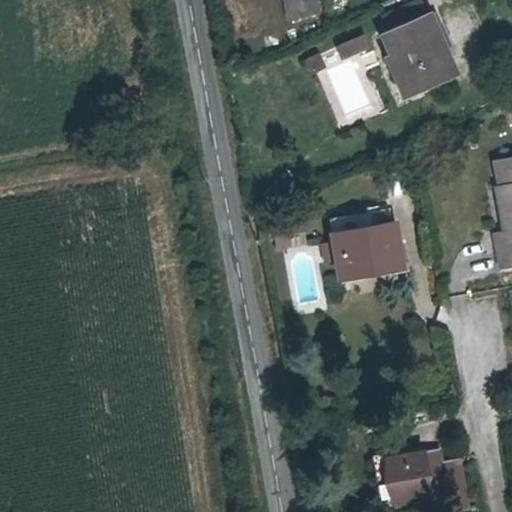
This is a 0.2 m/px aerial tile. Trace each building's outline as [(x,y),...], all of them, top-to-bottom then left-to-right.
[(319,10),(316,0),(287,0),(290,15),(319,10)] [(390,29),(428,14),(421,0),(406,0),(382,10),(390,29)] [(430,13),(428,14),(390,29),(383,32),(392,52),(398,50),(415,90),(456,73),(430,13)] [(398,50),(392,52),(381,57),(398,97),(415,90),(398,50)] [(319,66),(315,54),(301,61),(305,72),(319,66)] [(511,179),(511,161),(496,164),(499,182),(511,179)] [(509,225),(493,228),(499,265),(511,261),(511,179),(499,182),(495,183),(498,197),(504,196),(509,225)] [(387,228),(384,212),(329,223),(342,278),(402,266),(395,228),(387,228)] [(283,231),(288,247),(307,242),(302,226),(283,231)] [(427,496),(444,493),(437,448),(379,457),(387,502),(427,496)] [(438,511),(447,511),(444,493),(427,496),(429,511),(438,511)]
